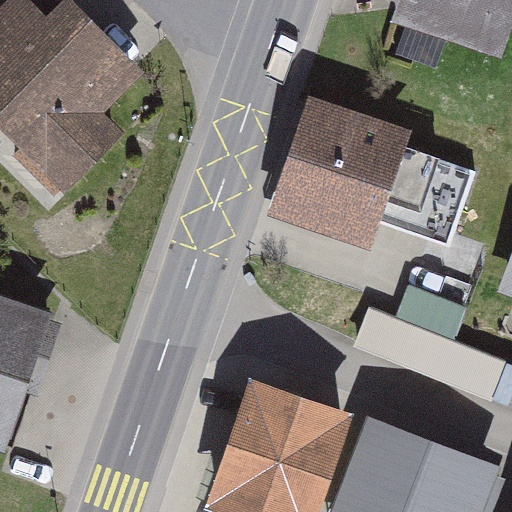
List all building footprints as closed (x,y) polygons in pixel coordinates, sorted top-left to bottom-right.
[(143,65),(78,0),(0,0),(0,120),(64,185),(125,125),(104,104),(143,65)] [(502,48),(511,18),(511,0),(397,0),(394,11),(502,48)] [(370,242),(411,123),(308,88),(268,207),(370,242)] [(511,314),(511,220),(479,301),(511,314)] [(410,286),(400,316),(371,306),(355,352),(496,401),(511,358),(458,340),(470,307),(410,286)] [(59,310),(0,289),(0,435),(13,440),(59,310)] [(314,511),(342,427),(241,395),(204,511),(206,511),(314,511)] [(473,511),(487,472),(357,429),(329,511),(473,511)]
